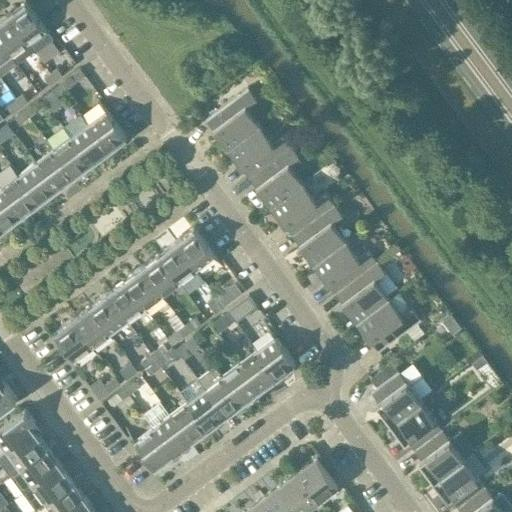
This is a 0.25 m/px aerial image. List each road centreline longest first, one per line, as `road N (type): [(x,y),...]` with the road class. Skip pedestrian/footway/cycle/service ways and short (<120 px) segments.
road 1 (residential): [(327,395),(340,365),(68,0)]
road 2 (residential): [(135,511),(0,320)]
road 3 (residential): [(327,395),(306,398),(147,511)]
road 4 (residential): [(409,511),(327,395)]
road 5 (secondary): [(430,0),(511,108)]
